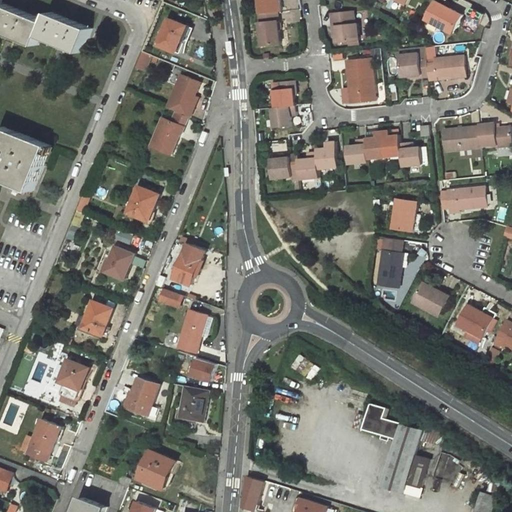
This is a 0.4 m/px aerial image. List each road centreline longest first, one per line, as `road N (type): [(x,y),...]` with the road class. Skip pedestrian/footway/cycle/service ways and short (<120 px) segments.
road 1 (residential): [(72,471),(219,114),(240,112)]
road 2 (residential): [(18,322),(138,30),(129,11),(98,0)]
road 3 (residential): [(329,111),(351,118),(463,107),(482,91),(499,27),(487,0)]
road 4 (tertiary): [(296,308),(511,443)]
road 5 (unclassified): [(231,511),(245,356),(257,325)]
road 6 (tertiary): [(240,112),(246,237),(259,279)]
